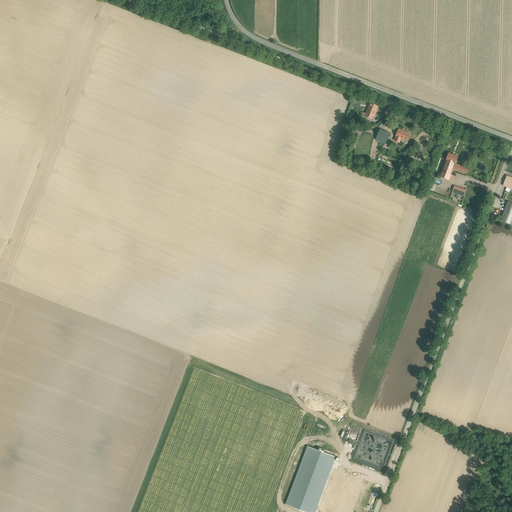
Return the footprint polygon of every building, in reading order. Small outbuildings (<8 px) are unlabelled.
[(371,103),(366,113),(364,112),(363,115),(373,119),(379,106),(371,103)] [(399,142),(400,142),(402,139),(407,141),(410,134),(399,129),(396,136),(397,136),(395,141),(399,142)] [(386,144),(390,134),(380,130),(376,140),(386,144)] [(455,163),(458,156),(449,152),(440,176),(449,180),(451,175),(452,173),(453,169),(467,174),(468,168),(455,163)] [(511,177),(507,176),(503,185),(511,188),(511,177)] [(454,188),(452,192),(464,196),(466,192),(454,188)] [(511,224),(511,202),(508,201),(501,221),(511,224)] [(288,505),(309,511),(353,511),(365,477),(347,471),(348,468),(339,465),(338,468),(334,467),(338,455),(307,445),(288,505)]
